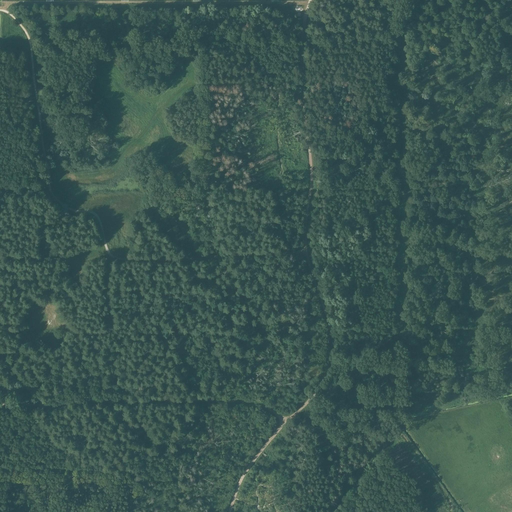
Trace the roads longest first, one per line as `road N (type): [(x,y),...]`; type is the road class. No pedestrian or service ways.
road 1 (track): [(306,252),(112,256),(95,214),(65,206),(50,191),(29,39),(0,10)]
road 2 (track): [(0,404),(196,400)]
road 3 (track): [(383,448),(401,433),(450,502),(448,511)]
